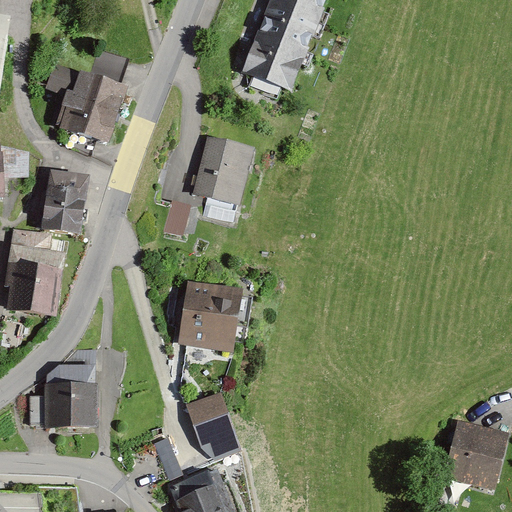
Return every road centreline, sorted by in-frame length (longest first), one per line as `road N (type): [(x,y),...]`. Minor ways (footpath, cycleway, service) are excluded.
road 1 (tertiary): [(0,394),(60,343),(81,311),(192,0)]
road 2 (unclassified): [(0,463),(104,475),(143,511)]
